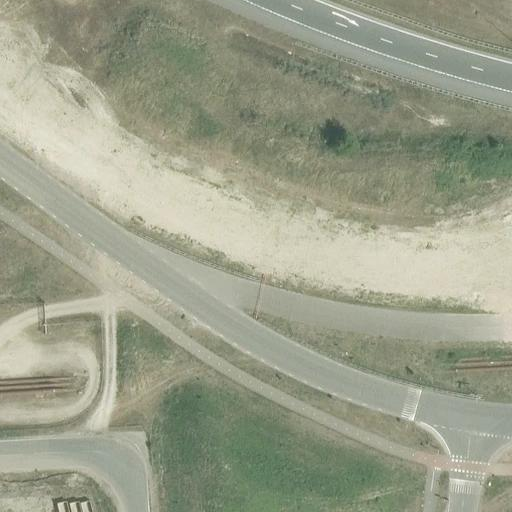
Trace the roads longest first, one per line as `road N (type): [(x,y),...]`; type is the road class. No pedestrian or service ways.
road 1 (unclassified): [(0,154),(323,375),(479,417)]
road 2 (trunk): [(279,0),(511,76)]
road 3 (unclassified): [(130,511),(127,472),(111,452),(0,451)]
